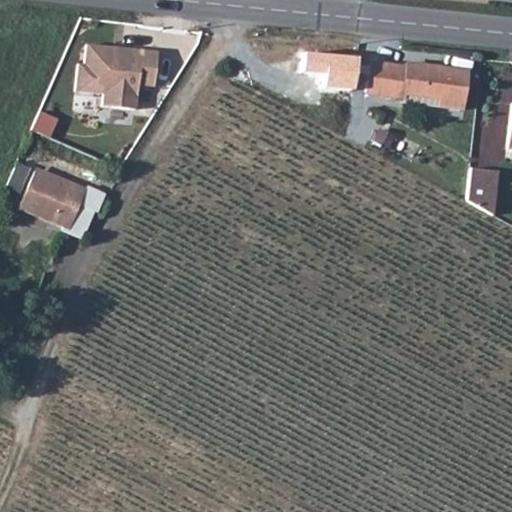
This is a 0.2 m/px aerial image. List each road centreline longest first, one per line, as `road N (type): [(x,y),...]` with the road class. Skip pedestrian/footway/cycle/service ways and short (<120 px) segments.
road 1 (track): [(0,498),(47,357),(99,239)]
road 2 (residential): [(99,239),(250,10)]
road 3 (tertiary): [(298,15),(511,36)]
